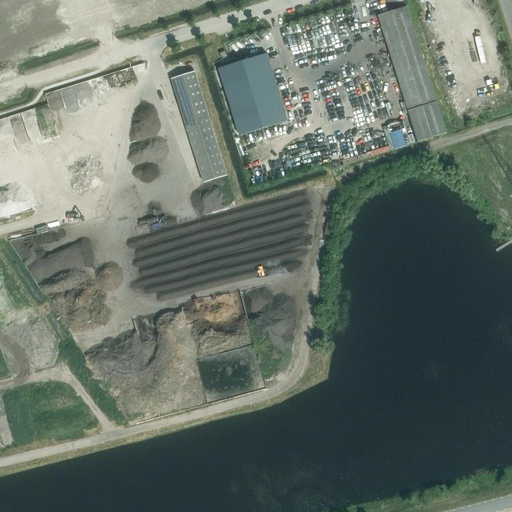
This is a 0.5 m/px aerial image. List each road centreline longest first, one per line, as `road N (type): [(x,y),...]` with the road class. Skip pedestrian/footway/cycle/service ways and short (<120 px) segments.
road 1 (unclassified): [(305,346),(336,187),(361,169),(511,121)]
road 2 (track): [(0,461),(272,393),(291,380),(305,346)]
road 3 (track): [(0,231),(184,190)]
road 4 (unclassified): [(112,57),(288,0)]
